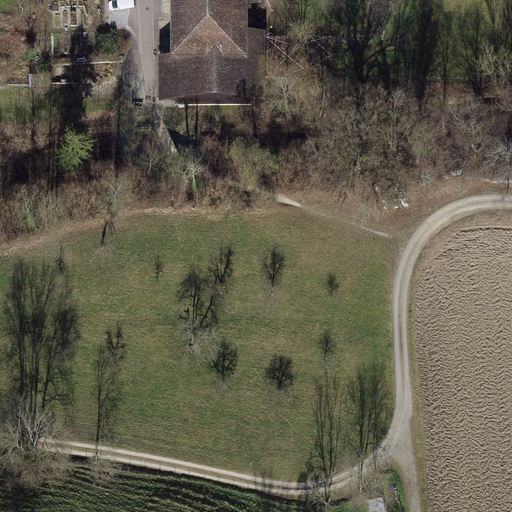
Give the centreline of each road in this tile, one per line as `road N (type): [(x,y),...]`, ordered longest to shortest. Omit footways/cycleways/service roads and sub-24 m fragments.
road 1 (track): [(406,393),(390,442),(354,477),(316,490),(0,438)]
road 2 (track): [(406,393),(400,297),(423,239),(462,211),(511,207)]
